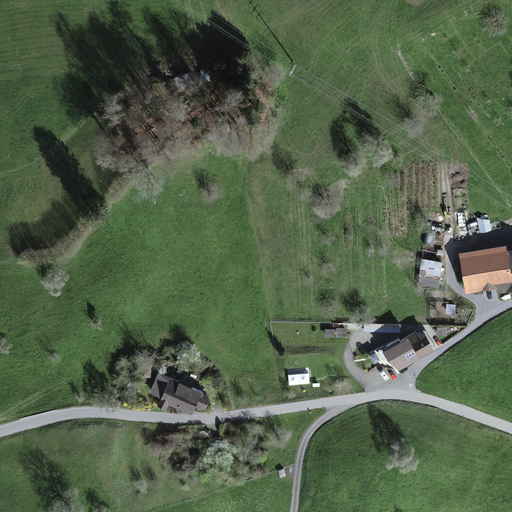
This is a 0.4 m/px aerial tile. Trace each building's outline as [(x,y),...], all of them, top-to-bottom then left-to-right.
[(507,245),(459,253),(465,294),(496,289),(497,295),(511,292),(511,248),(508,250),(507,245)] [(443,262),(422,259),(418,286),(439,289),(443,262)] [(456,305),(446,304),(446,314),(456,314),(456,305)] [(401,324),(364,324),(364,332),(401,332),(401,324)] [(447,327),(437,327),(437,336),(447,336),(447,327)] [(417,332),(407,337),(420,359),(435,350),(425,333),(417,332)] [(399,339),(379,350),(378,353),(382,359),(385,360),(387,359),(400,371),(420,359),(407,337),(401,341),(399,339)] [(310,383),(309,368),(289,369),(289,384),(310,383)] [(205,393),(158,372),(149,394),(161,399),(158,406),(166,409),(168,404),(192,414),(196,405),(206,409),(210,399),(204,396),(205,393)]
